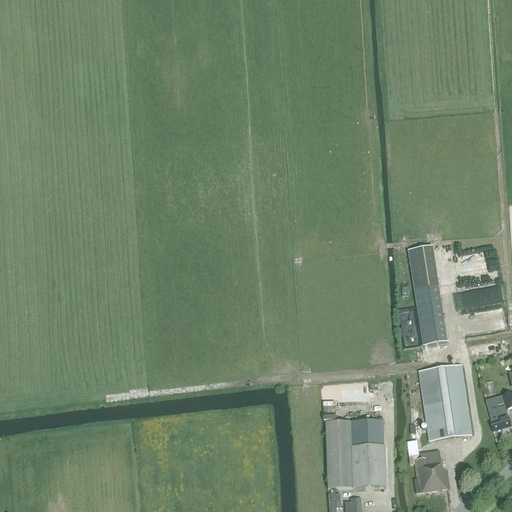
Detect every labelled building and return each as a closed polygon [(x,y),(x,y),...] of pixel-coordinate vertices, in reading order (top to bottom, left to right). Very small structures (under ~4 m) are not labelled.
[(431,248),(408,252),(414,291),(414,292),(438,288),(431,248)] [(468,250),(469,259),(479,258),(478,249),(468,250)] [(486,260),(468,262),(470,273),(488,271),(486,260)] [(443,320),(419,323),(423,347),(446,343),(443,320)] [(421,373),(431,443),(471,437),(461,367),(421,373)] [(371,377),(370,386),(383,386),(383,377),(371,377)] [(493,433),(511,428),(506,412),(511,409),(511,394),(502,398),(502,400),(486,405),(492,423),(490,424),(493,433)] [(386,489),(384,448),(383,422),(350,424),(326,424),(328,491),(353,490),(386,489)] [(417,495),(447,491),(444,471),(442,471),(439,453),(422,455),(423,461),(420,462),(417,443),(407,444),(410,466),(415,466),(417,480),(415,481),(417,495)] [(361,511),(361,500),(351,501),(351,511),(361,511)]
